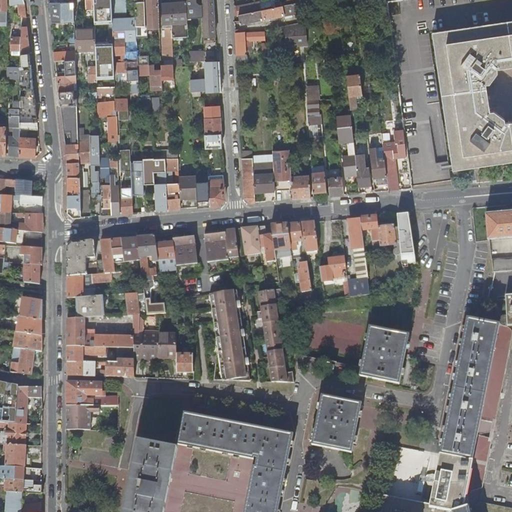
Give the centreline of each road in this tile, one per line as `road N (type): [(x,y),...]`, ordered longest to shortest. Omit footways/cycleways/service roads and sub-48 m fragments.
road 1 (residential): [(51,511),(51,232)]
road 2 (residential): [(235,216),(511,190)]
road 3 (residential): [(235,216),(221,0)]
road 4 (residential): [(51,232),(235,216)]
road 5 (residential): [(37,0),(52,168)]
